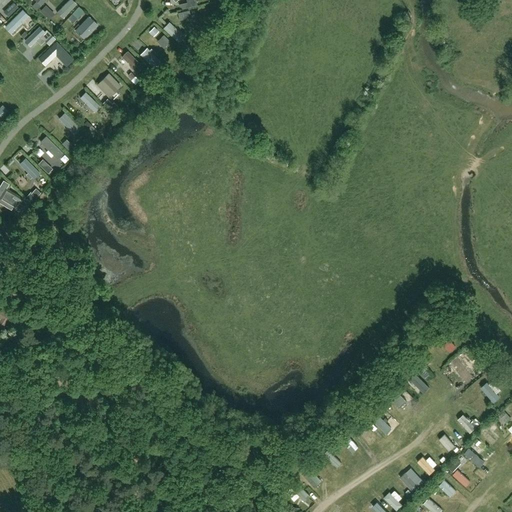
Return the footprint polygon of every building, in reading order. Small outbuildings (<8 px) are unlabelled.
[(3,13),(8,18),(18,8),(14,4),(3,13)] [(21,11),(5,28),(13,36),(22,27),(28,32),(36,24),(21,11)] [(89,16),(75,31),(84,40),(98,25),(89,16)] [(170,21),(163,28),(181,43),(187,36),(170,21)] [(38,59),(44,66),(63,49),(56,42),(38,59)] [(148,47),(141,54),(154,67),(161,60),(148,47)] [(129,51),(123,57),(137,71),(143,65),(129,51)] [(99,88),(109,98),(121,86),(108,73),(100,81),(103,85),(99,88)] [(94,93),(101,87),(94,79),(87,85),(94,93)] [(86,92),(81,98),(95,112),(101,106),(86,92)] [(0,107),(0,120),(9,112),(3,105),(0,107)] [(65,114),(59,120),(75,135),(81,129),(65,114)] [(50,138),(44,144),(58,158),(64,152),(50,138)] [(26,160),(21,165),(34,178),(39,172),(26,160)] [(0,199),(0,200),(12,208),(16,210),(24,198),(7,188),(6,188),(0,199)] [(0,305),(0,316),(9,322),(14,314),(0,305)] [(453,350),(458,344),(441,327),(435,332),(453,350)] [(393,376),(391,378),(417,402),(437,378),(411,353),(393,376)] [(426,354),(420,358),(427,367),(432,363),(426,354)] [(474,354),(469,358),(465,354),(459,359),(474,376),(484,367),(474,354)] [(495,402),(502,397),(499,392),(502,390),(495,379),(485,385),(495,402)] [(371,397),(358,407),(386,441),(402,425),(371,397)] [(358,407),(342,422),(371,453),(386,441),(358,407)] [(503,415),(509,422),(511,419),(511,417),(508,412),(503,415)] [(455,419),(435,435),(451,455),(470,435),(455,419)] [(356,456),(363,451),(349,434),(343,439),(356,456)] [(476,438),(458,457),(483,481),(498,464),(476,438)] [(419,445),(403,457),(428,479),(439,466),(419,445)] [(403,457),(388,466),(415,492),(428,479),(403,457)] [(388,466),(363,484),(392,511),(396,511),(415,492),(388,466)] [(320,491),(327,485),(314,472),(307,478),(320,491)] [(445,481),(439,486),(450,497),(456,492),(445,481)] [(390,511),(362,484),(345,498),(362,511),(390,511)] [(421,511),(411,503),(403,511),(421,511)]
